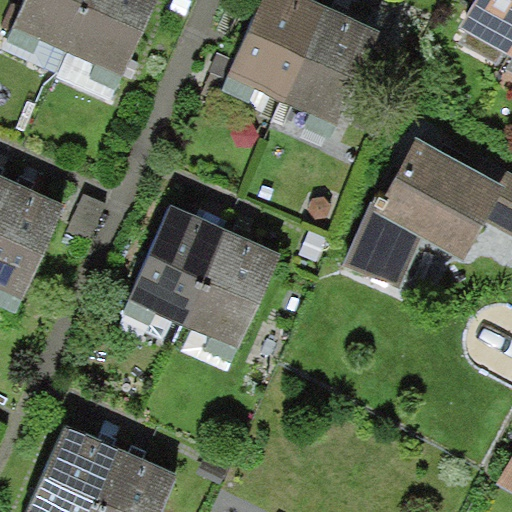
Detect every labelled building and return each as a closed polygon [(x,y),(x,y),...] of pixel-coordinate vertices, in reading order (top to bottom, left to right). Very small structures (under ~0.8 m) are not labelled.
[(23,0),(13,24),(126,74),(158,0),(23,0)] [(313,0),(264,0),(229,75),(336,125),(380,31),(338,11),(313,0)] [(511,0),(475,0),(461,26),(511,54),(511,0)] [(400,289),(423,235),(465,258),(486,221),(511,235),(511,171),(482,155),(475,169),(417,138),(384,198),(373,194),(341,265),(400,289)] [(65,203),(0,174),(0,287),(24,298),(65,203)] [(207,221),(168,204),(126,299),(238,348),(280,252),(244,236),(207,221)] [(104,443),(65,425),(25,511),(159,511),(176,475),(135,457),(104,443)] [(511,457),(498,484),(511,491),(511,457)]
